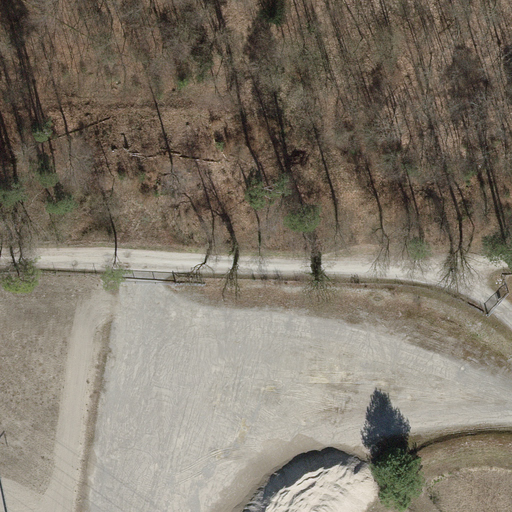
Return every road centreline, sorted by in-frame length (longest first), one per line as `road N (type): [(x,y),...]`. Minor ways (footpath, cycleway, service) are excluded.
road 1 (track): [(0,265),(262,267),(511,256)]
road 2 (track): [(159,511),(183,328)]
road 3 (track): [(359,262),(498,302)]
